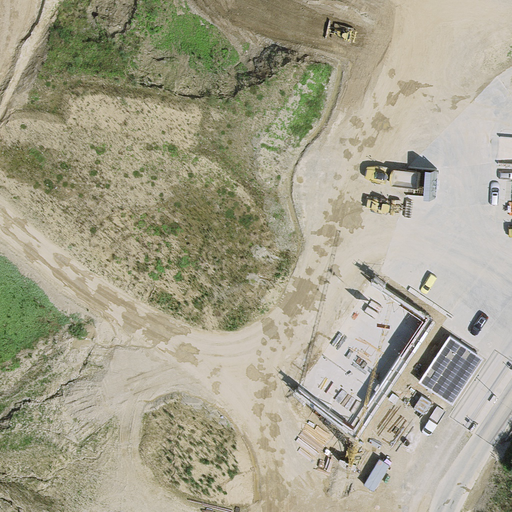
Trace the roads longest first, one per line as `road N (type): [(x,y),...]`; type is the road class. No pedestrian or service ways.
road 1 (unknown): [(0,338),(91,372),(184,372),(511,284)]
road 2 (unknown): [(511,302),(477,380),(471,422),(478,511)]
